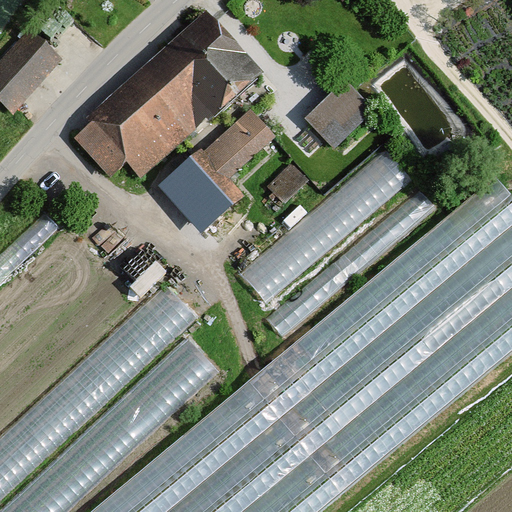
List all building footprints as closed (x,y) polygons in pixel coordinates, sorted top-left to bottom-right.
[(260,79),(204,15),(85,122),(71,142),(108,186),(125,174),(139,187),(203,124),(207,128),(260,79)] [(0,109),(11,119),(61,64),(28,34),(0,64),(0,109)] [(375,115),(344,84),(303,125),(334,155),(375,115)] [(275,141),(248,113),(203,154),(198,154),(176,175),(183,183),(172,193),(205,236),(244,200),(228,183),(275,141)] [(263,301),(414,182),(386,146),(285,225),(290,231),(239,271),(263,301)] [(289,167),(269,185),(283,201),(304,183),(289,167)] [(412,182),(379,209),(383,214),(416,187),(412,182)] [(325,511),(511,358),(511,209),(492,185),(97,511),(325,511)] [(283,335),(436,207),(419,187),(266,315),(283,335)] [(44,211),(0,251),(0,282),(60,228),(44,211)] [(68,227),(0,289),(0,352),(100,261),(68,227)] [(0,495),(202,314),(145,251),(117,276),(105,263),(0,356),(0,495)] [(0,511),(62,511),(220,370),(188,334),(0,503),(0,511)]
